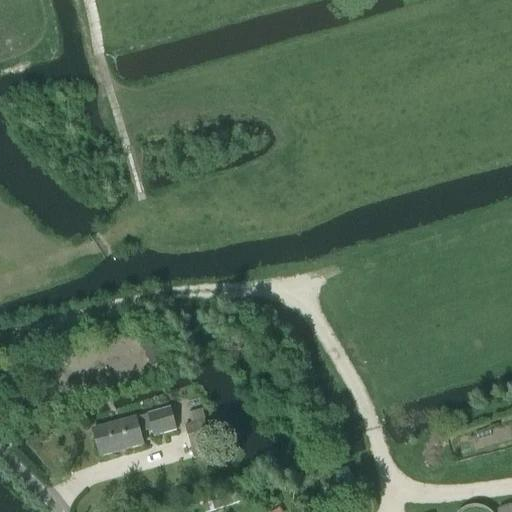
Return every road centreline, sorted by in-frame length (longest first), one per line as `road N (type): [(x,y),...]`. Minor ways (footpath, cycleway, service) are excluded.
road 1 (track): [(511,129),(316,184),(300,109),(275,100),(116,109),(97,46)]
road 2 (track): [(316,184),(123,231),(0,289)]
